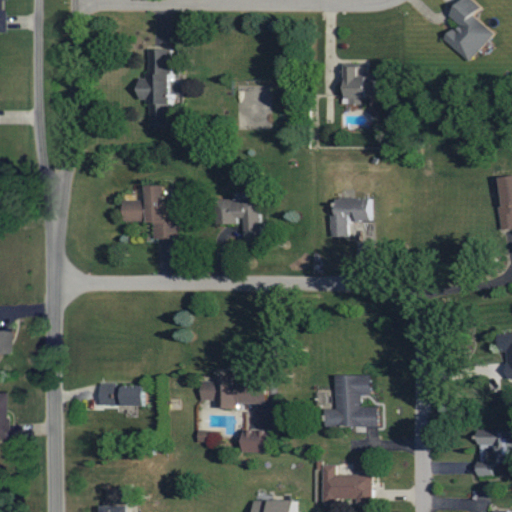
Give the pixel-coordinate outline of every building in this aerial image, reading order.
[(475,15),(482,7),(474,0),(464,0),(450,15),(460,24),(446,40),(469,61),(495,34),(475,15)] [(150,129),(173,129),(174,94),(184,94),(184,81),(173,81),(174,50),(150,49),(150,79),(141,79),(141,99),(150,99),(150,129)] [(377,75),(361,75),(361,63),(344,63),(344,80),(349,80),(349,104),(362,104),(362,96),(378,96),(377,75)] [(511,176),(497,178),(503,229),(511,228),(511,176)] [(167,186),(148,187),(148,200),(125,200),(125,222),(154,221),(154,239),(180,238),(180,221),(168,221),(167,186)] [(372,221),(373,198),(338,198),(338,216),(333,216),(333,237),(350,237),(350,221),(372,221)] [(261,199),(219,199),(219,222),(245,222),(245,240),(262,240),(261,199)] [(510,378),(511,377),(511,334),(502,335),(502,348),(509,348),(510,378)] [(203,400),(218,400),(218,408),(238,409),(238,403),(268,404),(268,382),(239,380),(239,375),(219,374),(218,381),(204,381),(203,400)] [(339,376),(339,410),(326,410),(326,427),(380,427),(380,407),(364,407),(364,395),(374,395),(374,376),(339,376)] [(102,405),(147,406),(148,387),(118,386),(118,383),(102,382),(102,405)] [(272,431),(245,430),(245,453),(272,453),(272,431)] [(481,444),(498,445),(497,464),(511,464),(511,430),(481,430),(481,444)] [(495,461),(480,461),(479,476),(495,476),(495,461)] [(374,474),(338,475),(338,465),(325,465),(326,503),(374,501),(374,474)] [(129,511),(130,490),(109,490),(109,506),(104,506),(104,511),(129,511)] [(297,511),(298,501),(256,501),(255,511),(297,511)]
